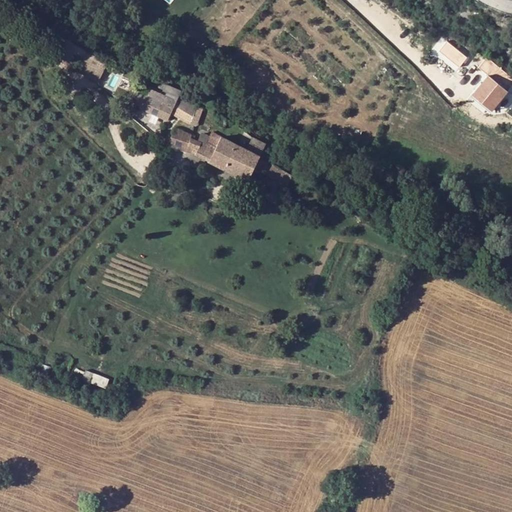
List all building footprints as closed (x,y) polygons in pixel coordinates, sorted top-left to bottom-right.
[(416,26),(411,32),(419,38),(423,31),(416,26)] [(419,38),(428,43),(432,37),(432,36),(423,31),(419,38)] [(442,53),(456,59),(459,51),(446,44),(442,53)] [(498,81),(501,77),(490,69),(472,92),(492,109),(507,89),(501,84),(498,81)] [(511,86),(504,80),(501,84),(507,89),(511,93),(511,91),(511,86)] [(141,104),(144,96),(133,91),(129,100),(141,104)] [(148,91),(146,97),(161,103),(163,97),(148,91)] [(174,101),(163,97),(161,103),(146,97),(144,96),(141,104),(140,106),(167,117),(172,107),(174,101)] [(194,116),(197,106),(182,99),(179,105),(190,110),(187,117),(193,119),(191,125),(195,126),(199,118),(194,116)] [(249,152),(212,132),(208,140),(205,145),(199,142),(190,139),(191,135),(173,131),(168,149),(185,153),(187,147),(197,151),(194,155),(246,181),(260,157),(249,152)] [(249,152),(260,157),(264,149),(253,144),(249,152)] [(197,151),(187,147),(185,153),(191,155),(191,154),(194,155),(197,151)] [(267,174),(286,183),(291,173),(272,163),(267,174)] [(97,382),(105,386),(109,379),(101,374),(97,382)]
